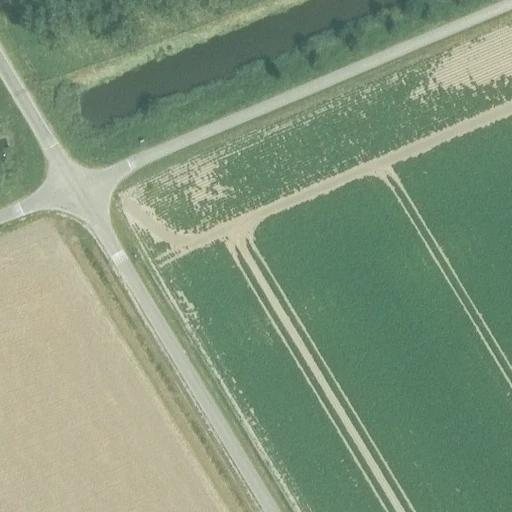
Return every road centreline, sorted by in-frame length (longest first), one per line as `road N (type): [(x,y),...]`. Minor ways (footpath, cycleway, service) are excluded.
road 1 (unclassified): [(75,188),(511,4)]
road 2 (unclassified): [(271,511),(75,188)]
road 3 (unclassified): [(75,188),(0,62)]
